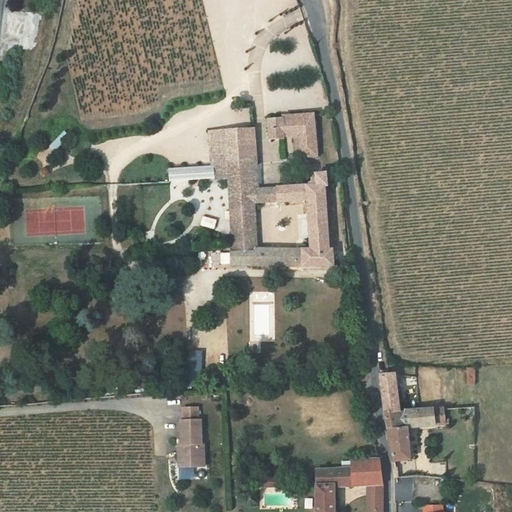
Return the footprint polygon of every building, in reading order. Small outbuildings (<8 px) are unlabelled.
[(238,125),(249,125),(249,109),(237,110),(238,125)] [(268,120),(268,127),(269,141),(284,140),(284,138),(294,137),(295,156),(299,156),(299,160),(317,157),(314,115),(282,118),(282,119),(268,120)] [(211,165),(223,166),(227,166),(231,242),(258,241),(255,205),(253,191),(259,191),(254,129),(231,130),(223,131),(210,132),(211,165)] [(268,141),(269,160),(284,159),(283,141),(268,141)] [(310,249),(258,249),(258,241),(231,242),(232,253),(230,252),(231,267),(334,268),(333,251),(329,251),(325,188),(328,188),(327,175),(315,176),(315,179),(312,180),(312,186),(276,189),(277,204),(307,202),(310,249)] [(253,191),(255,205),(270,204),(269,190),(259,191),(253,191)] [(195,214),(192,224),(198,226),(201,216),(195,214)] [(202,216),(200,226),(213,230),(216,219),(202,216)] [(227,263),(227,252),(218,252),(219,264),(227,263)] [(471,386),(471,371),(462,371),(463,386),(471,386)] [(402,377),(402,375),(385,376),(388,407),(404,407),(403,386),(406,386),(406,376),(402,377)] [(410,428),(437,428),(437,426),(446,426),(445,407),(404,407),(388,407),(393,460),(412,459),(410,428)] [(183,409),(183,421),(198,420),(198,408),(183,409)] [(178,445),(180,465),(190,464),(190,467),(205,466),(204,444),(202,444),(201,420),(198,420),(183,421),(181,421),(182,445),(178,445)] [(366,488),(366,511),(381,511),(381,468),(379,460),(353,461),(353,469),(324,470),(325,511),(341,511),(341,489),(366,488)] [(444,474),(446,463),(430,460),(428,472),(444,474)]
